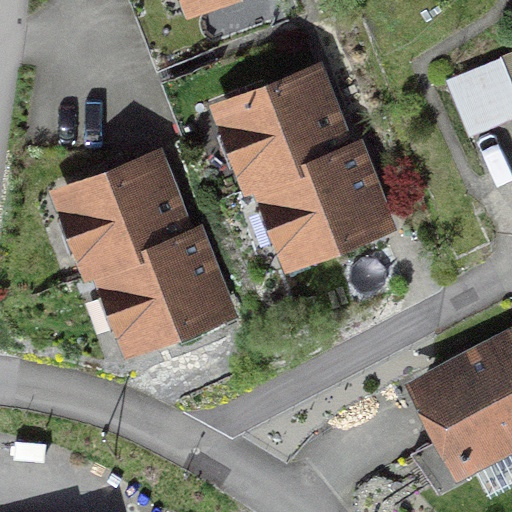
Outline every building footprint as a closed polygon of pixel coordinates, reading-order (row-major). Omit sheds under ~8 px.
[(313,64),(202,101),(233,194),(248,188),(289,175),(284,161),(339,143),(313,64)] [(289,175),(248,188),(275,268),(391,230),(360,136),(339,143),(284,161),(289,175)] [(153,149),(42,186),(73,279),(89,274),(129,260),(124,247),(180,228),(153,149)] [(129,260),(89,274),(115,354),(231,315),(200,222),(180,228),(124,247),(129,260)] [(511,447),(511,331),(398,381),(441,478),(511,447)]
